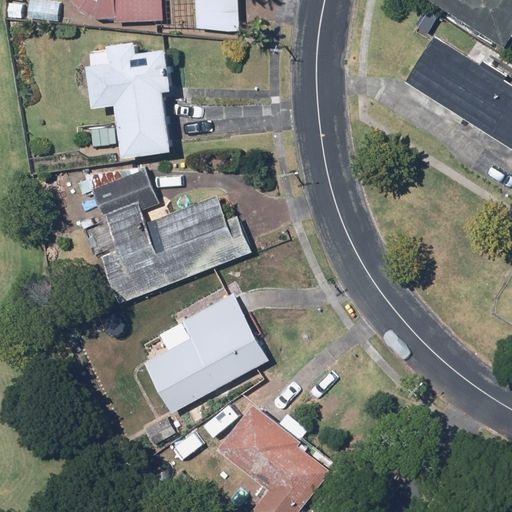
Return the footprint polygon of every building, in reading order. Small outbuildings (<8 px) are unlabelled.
[(171,16),(169,0),(87,0),(101,9),(102,19),(114,19),(115,19),(116,19),(171,16)] [(511,0),(449,0),(463,8),(462,10),(511,38),(511,0)] [(511,75),(445,34),(416,81),(511,141),(511,75)] [(134,147),(186,142),(178,50),(173,50),(172,42),(103,48),(108,101),(130,98),(134,147)] [(122,127),(93,129),(95,145),(123,144),(122,127)] [(153,164),(103,188),(126,234),(109,240),(128,295),(256,253),(237,197),(178,217),(153,164)] [(157,356),(182,405),(279,355),(254,306),(157,356)] [(231,440),(281,484),(263,509),(267,511),(310,511),(343,465),(267,399),(231,440)]
